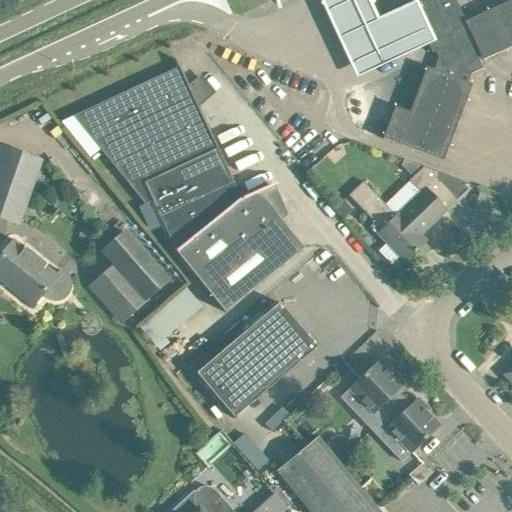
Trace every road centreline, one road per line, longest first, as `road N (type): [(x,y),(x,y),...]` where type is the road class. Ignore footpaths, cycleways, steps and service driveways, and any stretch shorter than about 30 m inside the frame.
road 1 (unknown): [(221,20),(195,37),(195,55),(302,206),(428,321)]
road 2 (unknown): [(316,10),(332,90),(354,123),(428,155),(511,155)]
road 3 (unclassified): [(511,447),(428,348),(428,321),(444,299),(511,254)]
road 4 (secondary): [(0,76),(164,0)]
